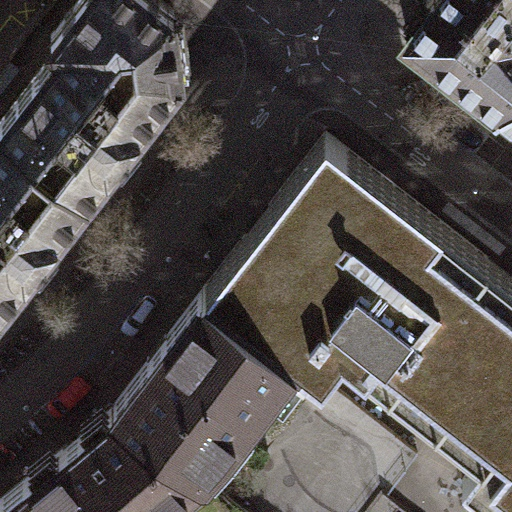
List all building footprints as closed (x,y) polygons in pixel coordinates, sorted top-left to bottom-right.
[(182,71),(174,9),(163,0),(76,0),(50,34),(63,43),(0,122),(88,191),(139,126),(182,71)] [(511,108),(511,0),(425,0),(405,25),(511,108)] [(0,302),(56,231),(88,191),(0,122),(0,302)] [(511,511),(511,273),(327,130),(272,200),(205,285),(298,358),(322,377),(344,349),(480,456),(463,478),(508,511),(511,511)] [(151,354),(111,406),(197,473),(199,474),(244,417),(249,420),(298,358),(205,285),(151,354)] [(0,499),(10,511),(149,511),(197,473),(111,406),(77,434),(0,497),(0,499)] [(0,511),(10,511),(0,499),(0,511)]
